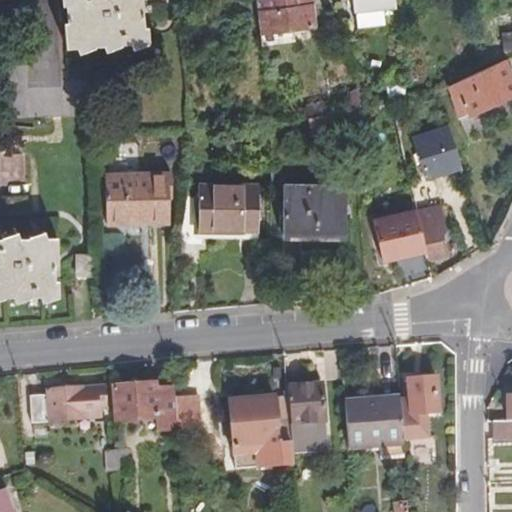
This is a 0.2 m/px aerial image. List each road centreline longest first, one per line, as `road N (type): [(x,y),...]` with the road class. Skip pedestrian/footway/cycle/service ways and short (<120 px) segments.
road 1 (tertiary): [(0,355),(395,325),(492,299)]
road 2 (residential): [(472,511),(472,369),(501,316)]
